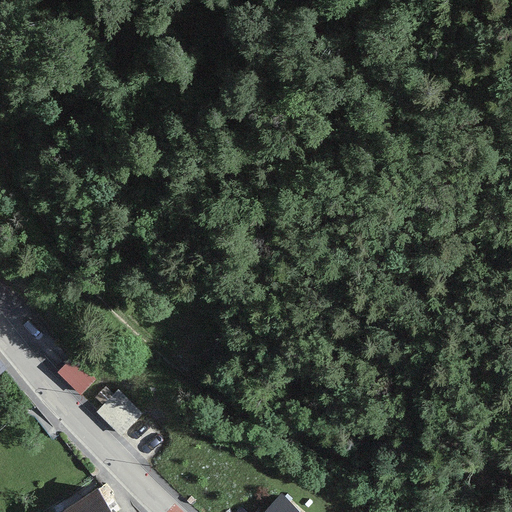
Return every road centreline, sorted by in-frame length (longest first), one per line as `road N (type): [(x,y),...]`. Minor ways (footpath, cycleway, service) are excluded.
road 1 (track): [(0,142),(113,306),(198,382),(307,442),(511,507)]
road 2 (residential): [(0,328),(169,511)]
